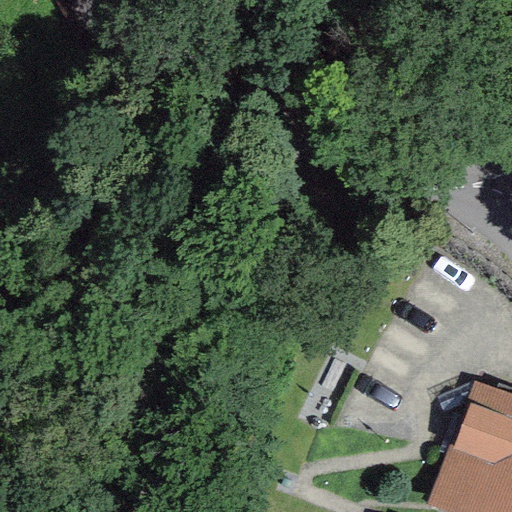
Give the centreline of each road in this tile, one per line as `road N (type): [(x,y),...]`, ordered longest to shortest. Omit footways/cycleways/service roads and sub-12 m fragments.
road 1 (residential): [(99,0),(160,71),(263,141),(349,174),(511,195)]
road 2 (track): [(283,150),(267,0)]
